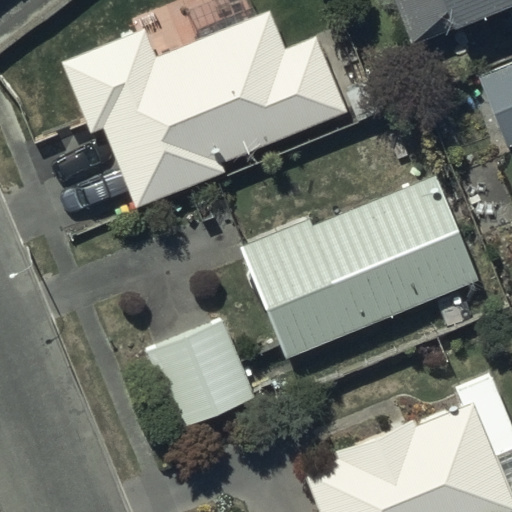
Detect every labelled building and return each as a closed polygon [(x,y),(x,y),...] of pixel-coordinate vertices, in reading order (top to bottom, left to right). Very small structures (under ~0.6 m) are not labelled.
[(142,26),(61,59),(88,130),(100,126),(130,206),(222,169),(219,161),(344,110),(314,34),(283,46),(269,12),(282,7),(279,0),(209,0),(185,10),(197,38),(154,56),(142,26)] [(511,0),(391,0),(410,43),(508,0),(511,0)] [(40,40),(8,52),(27,105),(60,94),(40,40)] [(511,58),(475,73),(504,143),(511,139),(511,58)] [(308,215),(238,244),(282,356),(475,280),(433,173),(311,221),(308,215)] [(221,318),(142,349),(173,427),(252,395),(221,318)] [(317,511),(504,511),(511,509),(511,500),(511,499),(511,430),(490,375),(455,389),(461,403),(413,423),(411,417),(331,450),(333,454),(300,467),(317,511)]
